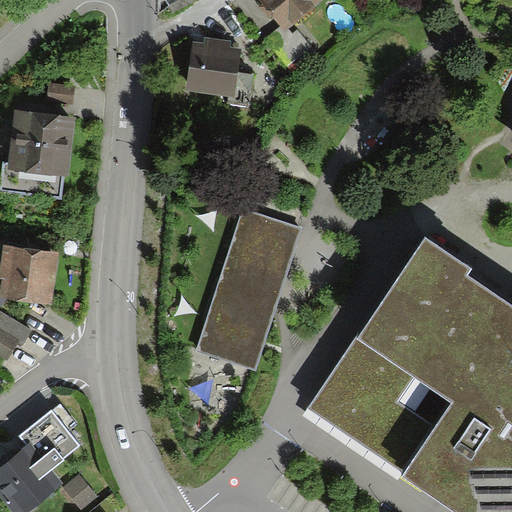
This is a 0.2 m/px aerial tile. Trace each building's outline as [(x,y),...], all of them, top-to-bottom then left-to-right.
[(253,0),(280,31),(316,0),(253,0)] [(204,44),(193,42),(187,91),(235,98),(242,49),(230,47),(231,41),(205,37),(204,44)] [(67,116),(18,110),(8,185),(58,191),(67,116)] [(296,232),(240,217),(199,353),(253,370),(296,232)] [(466,264),(427,238),(315,406),(475,511),(511,511),(511,303),(461,270),(466,264)] [(11,247),(5,293),(48,299),(54,253),(11,247)] [(16,340),(0,331),(0,350),(8,355),(16,340)] [(59,480),(32,447),(0,473),(0,482),(22,509),(59,480)] [(96,495),(80,476),(68,487),(84,505),(96,495)]
